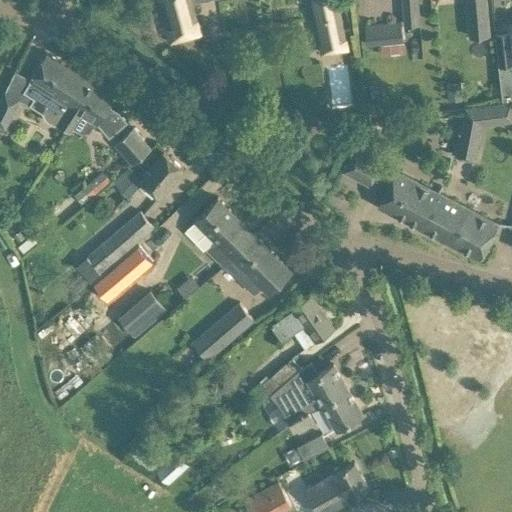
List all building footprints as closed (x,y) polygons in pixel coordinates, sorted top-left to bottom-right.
[(158,0),(169,41),(201,33),(192,0),(158,0)] [(348,49),(338,0),(310,0),(321,55),(348,49)] [(401,0),(404,25),(419,24),(417,0),(401,0)] [(487,1),(468,3),(471,36),(489,34),(487,1)] [(345,3),(348,23),(355,22),(352,2),(345,3)] [(401,20),(364,24),(366,44),(404,40),(401,20)] [(511,40),(511,31),(495,33),(499,65),(511,63),(511,40)] [(71,105),(88,78),(47,52),(30,79),(31,80),(24,91),(35,97),(30,104),(43,112),(45,117),(47,119),(49,121),(52,122),(55,123),(59,123),(70,105),(71,105)] [(511,96),(511,63),(499,65),(503,98),(511,96)] [(110,136),(128,121),(119,111),(110,105),(116,96),(88,78),(71,105),(70,105),(59,123),(70,131),(82,113),(98,123),(110,136)] [(448,101),(463,99),(461,81),(446,83),(448,101)] [(6,128),(21,98),(5,90),(0,101),(0,131),(2,126),(6,128)] [(467,103),(457,154),(476,157),(482,123),(505,120),(502,99),(467,103)] [(115,143),(133,164),(152,148),(133,127),(115,143)] [(372,186),(384,165),(355,149),(343,170),(372,186)] [(151,165),(140,178),(160,195),(171,182),(184,167),(164,150),(151,165)] [(421,226),(439,191),(397,169),(379,204),(421,226)] [(92,179),(94,182),(84,191),(91,198),(111,180),(103,170),(92,179)] [(481,257),(490,240),(499,223),(439,191),(421,226),(481,257)] [(233,256),(255,233),(218,196),(196,219),(216,239),(207,248),(219,260),(228,251),(233,256)] [(84,273),(70,284),(77,293),(91,281),(90,280),(154,226),(140,209),(76,263),(84,273)] [(34,232),(18,245),(24,251),(40,238),(36,233),(34,232)] [(270,293),(279,284),(293,270),(255,233),(233,256),(270,293)] [(200,281),(191,273),(178,285),(186,294),(200,281)] [(152,287),(118,315),(134,334),(168,306),(152,287)] [(305,347),(317,339),(334,328),(311,295),(293,308),(271,324),(282,340),(294,332),(305,347)] [(241,301),(192,341),(206,358),(255,318),(241,301)] [(290,379),(272,395),(277,401),(280,400),(291,420),(292,421),(306,413),(310,411),(323,403),(348,388),(334,363),(318,372),(312,360),(303,367),(290,379)] [(260,380),(248,390),(260,403),(270,393),(272,395),(290,379),(289,378),(280,368),(263,383),(260,380)] [(338,427),(345,423),(362,413),(348,388),(323,403),(338,427)] [(240,408),(236,404),(221,406),(218,410),(228,420),(240,408)] [(306,413),(292,421),(293,424),(299,433),(313,424),(317,422),(311,412),(310,411),(306,413)] [(297,445),(304,459),(329,446),(322,432),(297,445)] [(150,470),(163,455),(144,438),(131,453),(150,470)] [(154,469),(168,484),(189,465),(175,450),(154,469)] [(350,497),(351,497),(369,487),(355,461),(336,471),(336,472),(320,480),(306,487),(319,511),(350,497)] [(188,493),(205,478),(192,465),(176,480),(188,493)] [(250,511),(280,511),(292,506),(280,481),(244,500),(250,511)]
